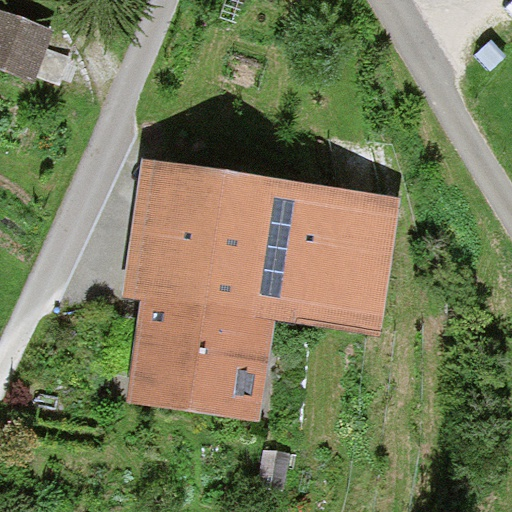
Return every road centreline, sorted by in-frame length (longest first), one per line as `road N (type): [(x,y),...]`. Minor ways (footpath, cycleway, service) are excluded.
road 1 (residential): [(160,0),(0,376)]
road 2 (unclassified): [(390,0),(511,204)]
road 3 (track): [(44,0),(97,63),(129,84)]
